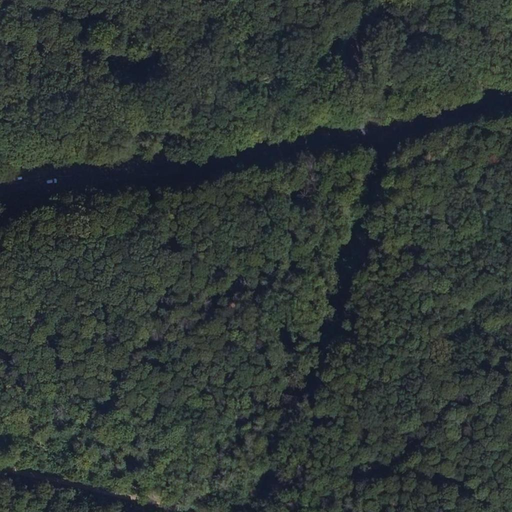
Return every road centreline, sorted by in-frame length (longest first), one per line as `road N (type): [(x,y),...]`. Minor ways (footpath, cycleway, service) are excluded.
road 1 (secondary): [(511,101),(373,133),(0,187)]
road 2 (track): [(511,3),(408,60),(164,135)]
road 3 (track): [(0,482),(147,511)]
road 4 (track): [(164,135),(112,0)]
